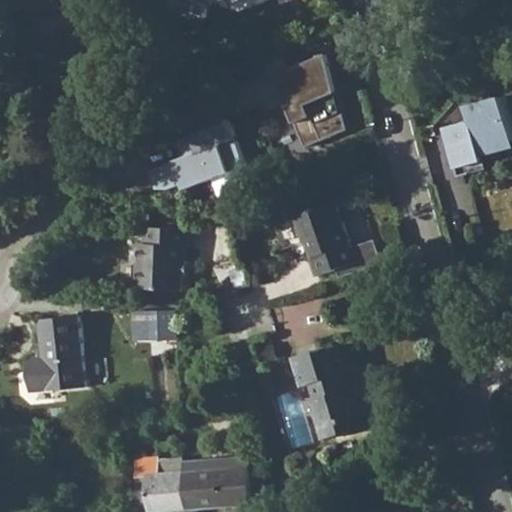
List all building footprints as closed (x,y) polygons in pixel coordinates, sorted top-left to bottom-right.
[(351,128),(326,56),(279,74),(299,123),(311,117),(319,144),(351,128)] [(511,149),(511,111),(507,94),(471,103),(475,118),(451,127),(463,172),(491,164),(490,156),(511,149)] [(250,164),(233,118),(184,138),(191,155),(154,171),(160,189),(172,190),(186,184),(189,191),(250,164)] [(314,258),(319,276),(340,270),(343,278),(386,263),(378,240),(359,246),(345,203),(341,205),(321,211),(320,208),(300,215),(309,243),(312,242),(317,257),(314,258)] [(182,287),(183,273),(184,261),(188,262),(188,245),(191,245),(191,227),(149,225),(148,242),(145,241),(143,260),(140,261),(139,285),(182,287)] [(138,309),(136,337),(159,338),(161,310),(138,309)] [(83,313),(48,316),(43,323),(46,354),(37,355),(30,363),(32,377),(36,376),(36,383),(32,387),(36,390),(89,385),(83,313)] [(345,433),(341,421),(363,415),(356,389),(352,390),(348,373),(355,371),(347,344),(322,351),(321,349),(295,357),(303,385),(311,383),(316,399),(313,401),(323,439),(345,433)] [(251,454),(183,459),(187,508),(255,504),(255,501),(252,464),(251,454)] [(137,458),(138,477),(149,476),(149,490),(138,492),(139,511),(144,511),(187,508),(183,459),(183,455),(163,457),(162,456),(137,458)]
